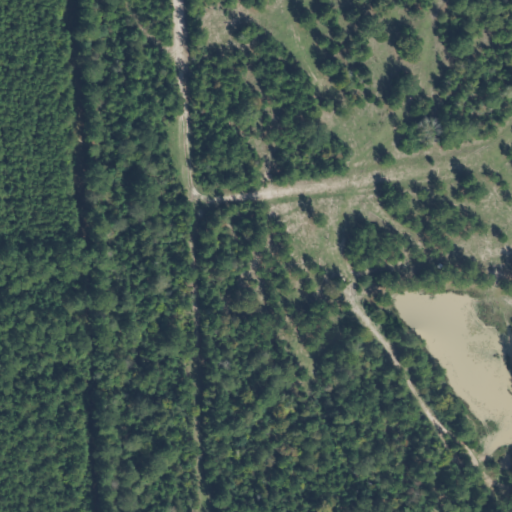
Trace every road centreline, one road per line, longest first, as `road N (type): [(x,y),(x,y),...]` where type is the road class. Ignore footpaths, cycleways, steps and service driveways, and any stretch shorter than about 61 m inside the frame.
road 1 (residential): [(207,200),(455,155),(511,95)]
road 2 (residential): [(202,511),(207,200)]
road 3 (residential): [(207,200),(197,0)]
